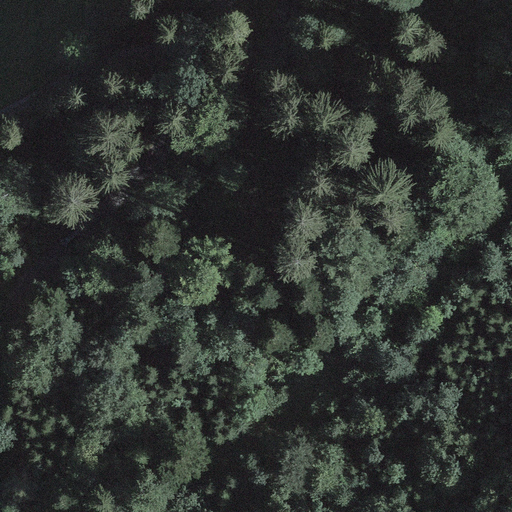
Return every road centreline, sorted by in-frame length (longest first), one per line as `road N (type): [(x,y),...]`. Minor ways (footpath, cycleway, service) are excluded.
road 1 (track): [(154,511),(307,397),(511,211)]
road 2 (unclassified): [(288,0),(268,49),(33,278),(0,346)]
road 3 (track): [(0,116),(208,22),(226,0)]
